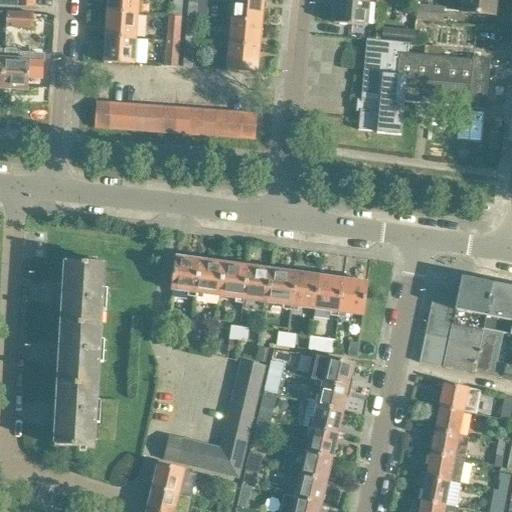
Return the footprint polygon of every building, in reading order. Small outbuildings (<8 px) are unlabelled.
[(0,0),(0,6),(6,7),(34,9),(34,0),(0,0)] [(108,0),(107,13),(137,15),(138,0),(108,0)] [(188,0),(188,16),(197,16),(197,0),(188,0)] [(233,0),(231,20),(262,22),(263,0),(233,0)] [(367,27),(369,3),(341,0),(335,0),(334,24),(367,27)] [(495,15),(496,0),(461,0),(460,13),(496,17),(496,15),(495,15)] [(445,8),(418,5),(418,6),(416,21),(444,23),(445,8)] [(173,17),(173,18),(181,18),(182,7),(174,7),(173,17)] [(107,13),(106,38),(136,40),(137,15),(107,13)] [(7,22),(6,28),(7,28),(32,30),(31,43),(45,43),(47,16),(34,15),(8,14),(7,22)] [(188,16),(186,40),(195,41),(197,16),(188,16)] [(169,17),(167,42),(179,43),(181,18),(173,18),(173,17),(169,17)] [(231,20),(229,44),(259,47),(262,22),(231,20)] [(383,28),(382,42),(409,45),(409,44),(414,44),(415,31),(383,28)] [(106,38),(104,63),(134,65),(136,40),(106,38)] [(186,40),(184,67),(192,68),(195,41),(186,40)] [(360,114),(359,131),(377,133),(377,134),(401,136),(404,103),(459,108),(456,141),(481,143),(490,60),(472,58),(472,61),(442,58),(443,49),(425,47),(424,56),(408,55),(409,45),(382,42),(367,41),(362,100),(360,114)] [(167,42),(165,66),(177,67),(179,43),(167,42)] [(229,44),(227,70),(257,73),(259,47),(229,44)] [(6,50),(3,89),(29,91),(30,79),(43,80),(44,55),(16,54),(16,50),(6,50)] [(97,103),(96,129),(109,130),(111,104),(97,103)] [(111,104),(109,130),(123,131),(125,105),(111,104)] [(125,105),(123,131),(136,132),(138,106),(125,105)] [(138,106),(136,132),(149,133),(151,107),(138,106)] [(151,107),(149,133),(162,134),(164,108),(151,107)] [(164,108),(162,134),(176,135),(177,109),(164,108)] [(177,109),(176,135),(189,136),(191,110),(177,109)] [(191,110),(189,136),(202,137),(204,111),(191,110)] [(204,111),(202,137),(215,138),(217,112),(204,111)] [(217,112),(215,138),(229,138),(230,113),(217,112)] [(230,113),(229,138),(242,139),(244,114),(230,113)] [(244,114),(242,139),(255,140),(257,115),(244,114)] [(196,293),(200,260),(176,257),(171,290),(196,293)] [(220,296),(224,264),(200,260),(196,293),(220,296)] [(101,326),(104,264),(64,262),(61,324),(101,326)] [(243,300),(248,267),(224,264),(220,296),(243,300)] [(267,303),(272,270),(248,267),(243,300),(242,310),(266,313),(267,303)] [(291,306),(295,273),(272,270),(267,303),(291,306)] [(315,309),(319,277),(295,273),(291,306),(315,309)] [(339,313),(343,280),(319,277),(315,309),(339,313)] [(448,340),(443,368),(473,374),(482,330),(484,330),(493,284),(461,278),(457,298),(453,319),(448,340)] [(363,316),(367,283),(343,280),(339,313),(363,316)] [(511,336),(511,329),(511,288),(493,284),(484,330),(482,330),(473,374),(502,380),(505,364),(497,362),(503,334),(511,336)] [(457,298),(433,293),(429,314),(453,319),(457,298)] [(448,340),(453,319),(429,314),(425,335),(448,340)] [(191,334),(192,321),(184,320),(182,333),(191,334)] [(199,335),(201,322),(192,321),(191,334),(199,335)] [(97,387),(101,326),(61,324),(58,385),(97,387)] [(238,341),(240,328),(231,326),(230,340),(238,341)] [(247,342),(248,329),(240,328),(238,341),(247,342)] [(511,381),(511,329),(511,336),(511,365),(505,364),(502,380),(511,381)] [(286,347),(287,334),(279,333),(277,346),(286,347)] [(294,348),(296,335),(287,334),(286,347),(294,348)] [(448,340),(425,335),(419,363),(443,368),(448,340)] [(333,354),(334,341),(326,340),(310,338),(308,350),(324,352),(333,354)] [(358,357),(359,344),(350,343),(349,356),(358,357)] [(266,363),(269,350),(258,348),(256,361),(266,363)] [(316,356),(311,380),(322,383),(351,390),(354,380),(351,380),(354,365),(328,359),(316,356)] [(262,380),(265,367),(241,362),(238,375),(262,380)] [(281,374),(284,365),(271,362),(269,371),(281,374)] [(277,394),(281,374),(269,371),(264,392),(277,394)] [(259,393),(262,380),(238,375),(235,388),(259,393)] [(349,399),(351,390),(322,383),(317,406),(343,412),(347,398),(349,399)] [(476,414),(480,391),(444,384),(440,408),(463,413),(464,412),(476,414)] [(94,449),(97,387),(58,385),(54,446),(94,449)] [(256,406),(259,393),(235,388),(232,400),(256,406)] [(271,420),(276,398),(264,395),(258,417),(271,420)] [(511,410),(511,397),(507,396),(502,420),(510,422),(511,410)] [(253,418),(256,406),(232,400),(229,412),(253,418)] [(338,435),(343,412),(317,406),(311,429),(338,435)] [(458,436),(463,413),(440,408),(435,432),(458,436)] [(250,430),(253,418),(229,412),(226,425),(250,430)] [(266,442),(271,420),(258,417),(253,439),(266,442)] [(247,443),(250,430),(226,425),(224,437),(247,443)] [(332,458),(338,435),(311,429),(306,452),(332,458)] [(465,462),(469,438),(458,436),(435,432),(430,455),(465,462)] [(506,445),(508,433),(500,432),(498,444),(506,445)] [(177,463),(182,440),(169,437),(164,460),(177,463)] [(244,455),(247,443),(224,437),(221,449),(244,455)] [(190,467),(196,443),(182,440),(177,463),(190,467)] [(203,470),(209,446),(196,443),(190,467),(203,470)] [(502,468),(506,445),(498,444),(494,467),(502,468)] [(215,472),(221,449),(209,446),(203,470),(215,472)] [(239,478),(244,455),(221,449),(215,472),(239,478)] [(327,481),(332,458),(306,452),(301,475),(327,481)] [(260,465),(262,457),(250,454),(248,462),(260,465)] [(460,485),(465,462),(430,455),(426,478),(450,483),(460,485)] [(258,474),(260,465),(248,462),(246,471),(258,474)] [(191,498),(196,475),(197,474),(159,465),(153,489),(187,497),(190,498),(191,498)] [(506,494),(510,475),(500,473),(499,479),(501,479),(498,492),(506,494)] [(322,505),(327,481),(301,475),(295,498),(322,505)] [(445,506),(450,483),(426,478),(421,502),(445,506)] [(183,511),(187,497),(153,489),(147,511),(183,511)] [(504,505),(506,494),(498,492),(496,504),(504,505)] [(284,496),(280,511),(319,511),(322,505),(295,498),(284,496)] [(421,502),(419,511),(457,511),(458,509),(445,506),(421,502)]
